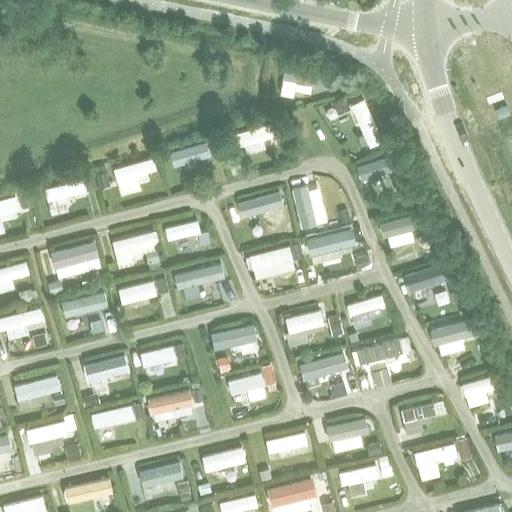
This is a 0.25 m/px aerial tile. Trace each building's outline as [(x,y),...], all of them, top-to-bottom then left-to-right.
[(324,86),(327,70),(285,63),(282,78),(324,86)] [(381,140),(361,99),(349,105),(368,146),(381,140)] [(273,134),(269,122),(231,134),(235,146),(273,134)] [(208,156),(203,140),(166,151),(171,167),(208,156)] [(397,167),(392,153),(355,165),(360,180),(397,167)] [(154,169),(151,157),(111,168),(114,180),(154,169)] [(83,190),(80,179),(43,189),(46,201),(83,190)] [(315,225),(305,184),(290,188),(300,229),(315,225)] [(282,205),(278,190),(236,202),(240,217),(282,205)] [(0,213),(17,209),(14,195),(0,199),(0,213)] [(423,226),(419,212),(378,222),(382,237),(423,226)] [(196,219),(163,227),(166,239),(198,232),(196,219)] [(354,244),(349,227),(304,238),(309,255),(354,244)] [(149,231),(110,240),(113,253),(152,244),(149,231)] [(92,240),(49,252),(53,268),(96,256),(92,240)] [(296,259),(291,243),(250,254),(254,270),(296,259)] [(0,281),(28,274),(25,261),(0,267),(0,281)] [(452,279),(447,262),(403,275),(408,292),(452,279)] [(220,263),(171,275),(175,289),(224,277),(220,263)] [(155,294),(151,279),(116,288),(120,303),(155,294)] [(106,306),(102,290),(60,301),(63,316),(106,306)] [(384,307),(380,295),(345,305),(349,317),(384,307)] [(40,323),(36,307),(0,316),(0,333),(40,323)] [(323,323),(319,309),(283,318),(287,332),(323,323)] [(475,334),(471,318),(430,329),(435,345),(475,334)] [(252,323),(210,332),(213,349),(256,340),(252,323)] [(401,353),(397,338),(356,349),(360,363),(401,353)] [(171,345),(139,353),(142,366),(174,358),(171,345)] [(347,367),(342,351),(297,364),(301,380),(347,367)] [(127,371),(122,354),(82,365),(86,382),(127,371)] [(259,373),(227,380),(230,394),(263,387),(259,373)] [(60,390),(55,374),(14,385),(18,401),(60,390)] [(499,387),(495,374),(460,384),(463,397),(499,387)] [(191,405),(188,389),(145,398),(149,413),(191,405)] [(432,403),(399,410),(402,422),(434,414),(432,403)] [(132,418),(129,404),(90,414),(93,427),(132,418)] [(367,433),(363,417),(325,426),(329,441),(367,433)] [(67,433),(63,420),(25,430),(29,443),(67,433)] [(511,447),(511,430),(494,434),(497,450),(511,447)] [(305,444),(303,432),(264,441),(267,453),(305,444)] [(0,452),(11,449),(7,434),(0,436),(0,452)] [(456,457),(453,443),(413,453),(416,467),(456,457)] [(244,461),(240,446),(200,457),(204,472),(244,461)] [(180,477),(176,461),(136,472),(140,487),(180,477)] [(377,477),(374,464),(338,473),(341,485),(377,477)] [(111,493),(107,477),(63,487),(67,503),(111,493)] [(316,496),(311,477),(265,488),(270,507),(316,496)] [(229,511),(256,506),(253,494),(218,503),(219,511),(229,511)] [(34,511),(44,510),(40,495),(1,505),(2,511),(34,511)] [(498,511),(496,503),(462,511),(498,511)]
